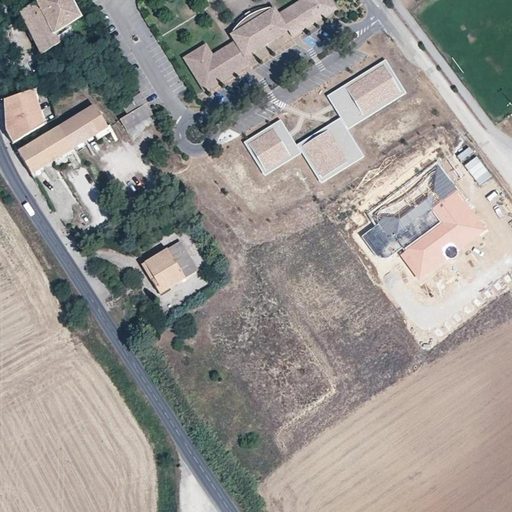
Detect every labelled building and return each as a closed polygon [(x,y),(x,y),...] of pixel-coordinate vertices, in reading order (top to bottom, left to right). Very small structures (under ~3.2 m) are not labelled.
[(79,17),(70,0),(37,0),(19,12),(40,55),(58,43),(54,33),(79,17)] [(306,5),(303,0),(298,0),(300,3),(283,14),(278,5),(269,6),(262,7),(256,9),(248,12),(247,13),(240,18),(233,25),(228,31),(223,38),(228,46),(211,56),(205,45),(201,47),(210,62),(231,50),(241,68),(247,65),(243,59),(229,36),(234,30),(240,24),(241,23),(244,20),(246,19),(250,16),(257,14),(258,13),(262,12),(266,11),(268,10),(274,10),(287,32),(291,39),(296,36),(285,17),(306,5)] [(336,13),(328,0),(303,0),(306,5),(285,17),(296,36),(336,13)] [(101,5),(90,11),(104,34),(115,28),(101,5)] [(229,36),(243,59),(287,32),(274,10),(268,10),(266,11),(262,12),(258,13),(257,14),(250,16),(246,19),(244,20),(241,23),(240,24),(234,30),(229,36)] [(377,31),(371,34),(373,37),(351,51),(360,65),(370,59),(371,60),(388,49),(377,31)] [(201,47),(182,58),(202,91),(241,68),(231,50),(210,62),(201,47)] [(385,59),(326,95),(347,128),(406,93),(385,59)] [(40,103),(35,89),(31,90),(36,105),(40,103)] [(36,105),(31,90),(3,100),(5,122),(7,131),(9,138),(13,143),(42,125),(38,111),(36,105)] [(132,98),(133,101),(138,108),(145,104),(147,103),(140,93),(132,98)] [(133,101),(122,107),(127,115),(138,108),(133,101)] [(145,104),(138,108),(127,115),(119,119),(126,130),(151,114),(145,104)] [(74,147),(106,127),(93,106),(56,129),(62,138),(67,136),(74,147)] [(42,110),(38,111),(42,125),(46,123),(42,110)] [(363,156),(339,117),(296,143),(319,182),(363,156)] [(280,118),(242,141),(262,175),(300,152),(280,118)] [(69,150),(62,138),(56,129),(39,139),(52,160),(69,150)] [(69,150),(74,147),(67,136),(62,138),(69,150)] [(39,139),(17,152),(30,173),(41,167),(52,160),(39,139)] [(72,155),(69,150),(52,160),(56,166),(72,155)] [(44,172),(41,167),(30,173),(33,179),(44,172)] [(154,278),(151,280),(159,293),(197,269),(180,241),(144,263),(154,278)] [(150,280),(151,280),(154,278),(144,263),(140,265),(150,280)]
